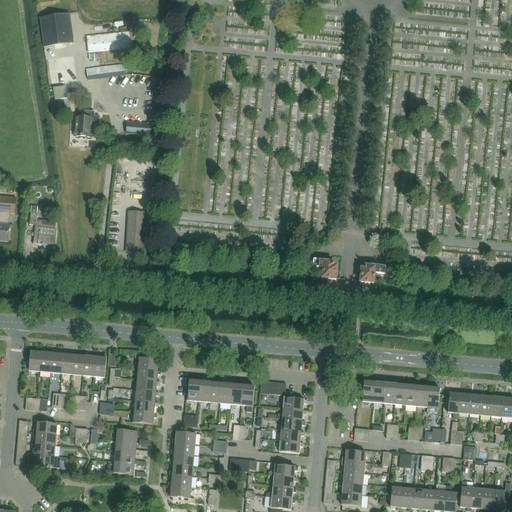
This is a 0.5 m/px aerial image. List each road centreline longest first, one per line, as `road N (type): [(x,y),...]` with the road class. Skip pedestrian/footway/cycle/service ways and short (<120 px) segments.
road 1 (unclassified): [(511,316),(0,268)]
road 2 (tertiary): [(511,368),(327,351)]
road 3 (residential): [(3,491),(18,323)]
road 4 (residential): [(313,511),(327,351)]
road 5 (tertiary): [(175,337),(18,323)]
road 6 (tertiary): [(327,351),(175,337)]
